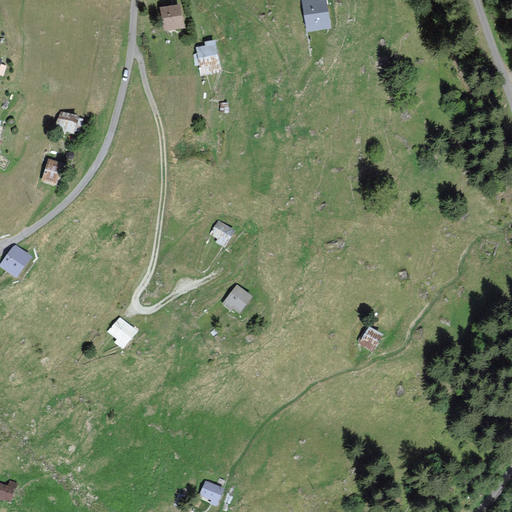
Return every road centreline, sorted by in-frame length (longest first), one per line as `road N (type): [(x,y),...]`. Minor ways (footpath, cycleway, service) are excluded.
road 1 (track): [(470,243),(455,279),(401,349),(315,382),(286,404),(254,436),(227,484)]
road 2 (track): [(131,49),(161,123),(164,166),(155,255),(138,304),(152,309),(215,276)]
road 3 (track): [(0,248),(53,213),(89,176),(108,140),(131,49)]
